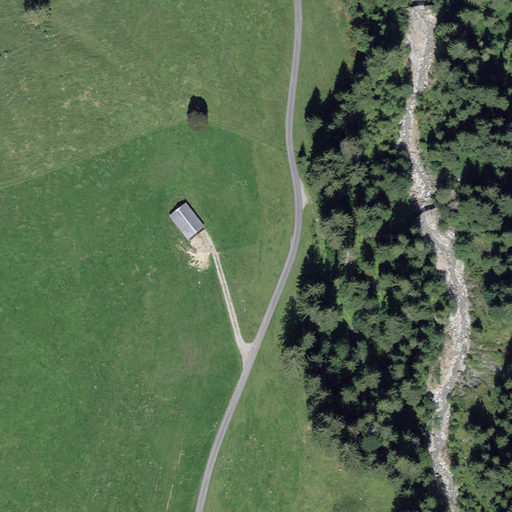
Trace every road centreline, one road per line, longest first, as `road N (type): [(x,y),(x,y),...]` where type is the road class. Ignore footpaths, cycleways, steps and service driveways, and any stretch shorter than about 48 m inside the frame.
road 1 (unclassified): [(199,511),(215,449),(295,245),(289,120),(297,0)]
road 2 (track): [(205,237),(252,356)]
